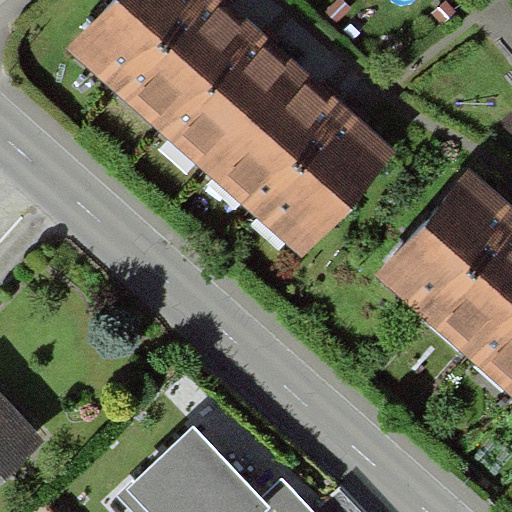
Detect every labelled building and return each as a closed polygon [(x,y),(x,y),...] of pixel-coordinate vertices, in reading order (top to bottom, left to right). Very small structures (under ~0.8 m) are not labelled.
[(99,0),(69,34),(305,241),(395,139),(355,104),(325,78),(265,25),(236,0),(99,0)] [(378,263),(511,380),(511,194),(500,185),(471,159),(378,263)] [(0,475),(50,428),(0,375),(0,475)] [(249,511),(272,491),(266,485),(196,409),(116,487),(141,511),(249,511)] [(321,511),(282,470),(266,485),(272,491),(249,511),(321,511)]
